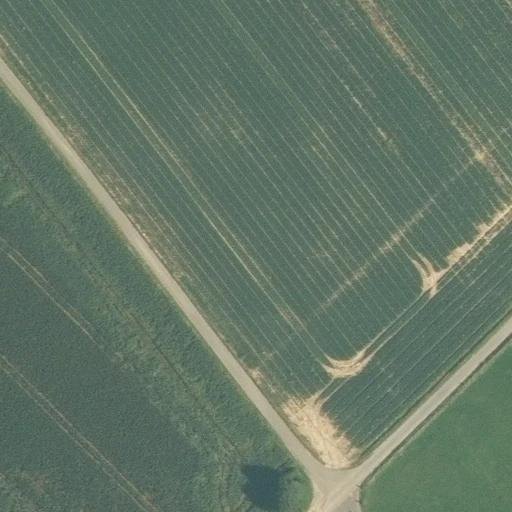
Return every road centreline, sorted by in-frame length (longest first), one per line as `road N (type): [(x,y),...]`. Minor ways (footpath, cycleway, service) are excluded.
road 1 (unclassified): [(336,497),(0,62)]
road 2 (unclassified): [(336,497),(511,325)]
